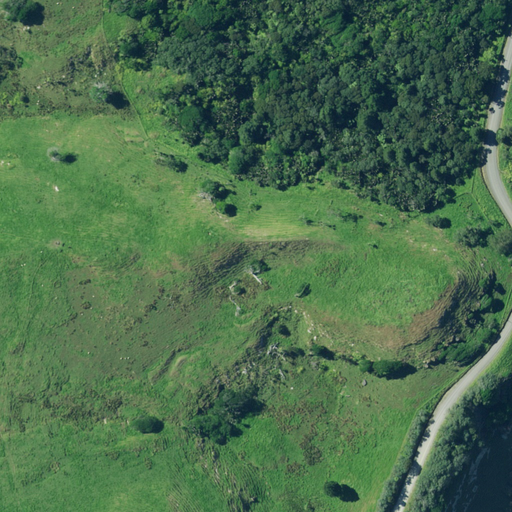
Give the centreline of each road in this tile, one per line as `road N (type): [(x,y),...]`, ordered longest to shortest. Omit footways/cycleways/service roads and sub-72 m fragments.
road 1 (unclassified): [(400,511),(439,419),(511,326)]
road 2 (unclassified): [(511,213),(488,156),(511,47)]
